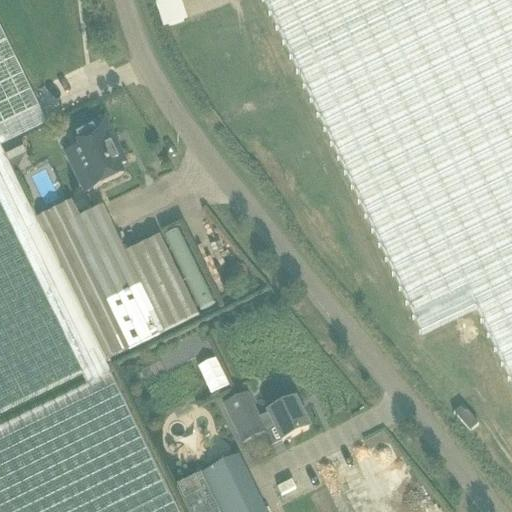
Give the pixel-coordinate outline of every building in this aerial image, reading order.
[(163,31),(188,23),(180,0),(166,0),(154,4),(163,31)] [(511,0),(261,0),(298,77),(421,337),(475,312),(511,390),(511,0)] [(0,29),(0,416),(83,376),(88,388),(0,430),(0,511),(177,511),(105,364),(179,328),(197,319),(159,238),(125,255),(102,208),(79,219),(72,205),(36,223),(8,164),(0,148),(16,140),(47,125),(32,95),(0,29)] [(93,190),(123,176),(119,167),(125,164),(103,119),(74,133),(81,147),(74,150),(93,190)] [(0,148),(8,164),(24,156),(16,140),(0,148)] [(275,429),(282,444),(285,442),(289,444),(291,439),(308,431),(306,428),(308,425),(304,418),(301,417),(294,402),(268,415),(257,420),(245,397),(224,407),(242,445),(261,436),(260,436),(275,429)] [(205,474),(176,488),(187,511),(263,511),(238,458),(220,467),(205,474)]
